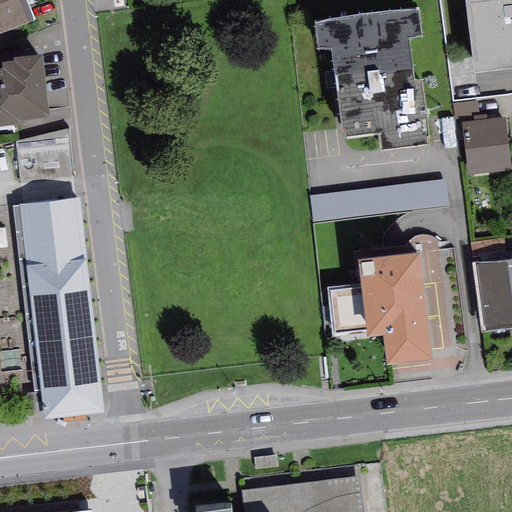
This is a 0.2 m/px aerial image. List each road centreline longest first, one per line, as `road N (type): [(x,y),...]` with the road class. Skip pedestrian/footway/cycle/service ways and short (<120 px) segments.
road 1 (residential): [(73,0),(126,442)]
road 2 (tertiary): [(126,442),(511,398)]
road 3 (tertiary): [(0,456),(126,442)]
